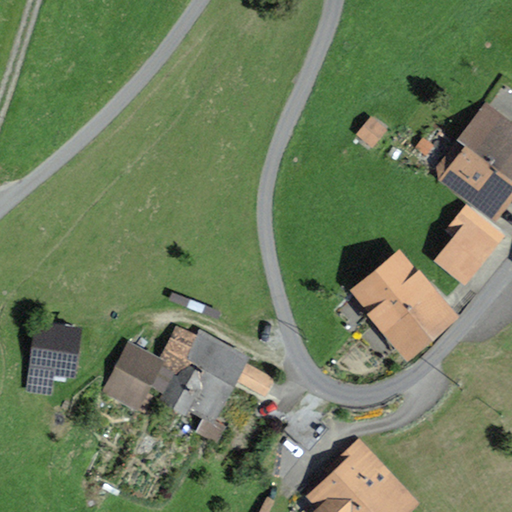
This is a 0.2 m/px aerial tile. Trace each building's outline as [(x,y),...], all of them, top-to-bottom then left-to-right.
[(469,147),(511,180),(511,130),(483,108),(458,139),(469,147)] [(369,151),(389,126),(374,114),(354,139),(369,151)] [(447,176),(491,210),(511,183),(511,180),(469,147),(447,176)] [(461,275),(490,240),(470,224),(442,259),(461,275)] [(361,291),(376,308),(371,312),(386,330),(390,325),(406,344),(443,313),(427,294),(432,290),(417,272),(412,276),(398,260),(361,291)] [(41,327),(36,368),(67,372),(73,331),(41,327)] [(169,396),(206,416),(240,357),(203,336),(201,339),(176,330),(160,359),(157,364),(180,377),(169,396)] [(140,393),(157,362),(130,348),(108,390),(142,408),(148,397),(140,393)] [(263,393),(271,379),(244,364),(236,378),(263,393)] [(198,432),(219,442),(225,428),(204,419),(198,432)] [(331,511),(392,511),(404,502),(375,471),(380,467),(358,444),(334,467),(341,474),(317,497),(331,511)] [(267,511),(274,501),(267,497),(259,511),(267,511)]
